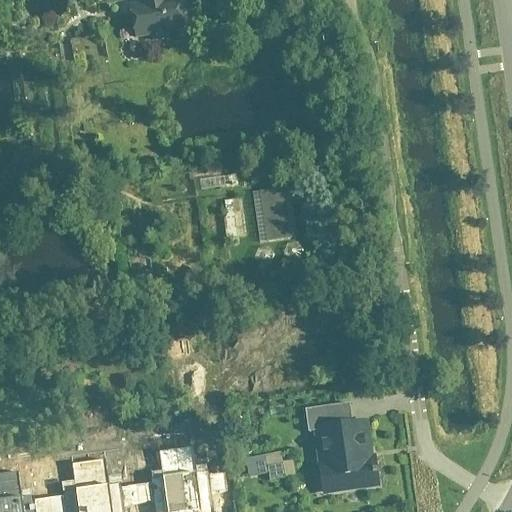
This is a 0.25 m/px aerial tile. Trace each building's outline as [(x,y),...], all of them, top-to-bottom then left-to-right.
[(164,0),(138,0),(140,7),(129,10),(135,41),(151,38),(152,44),(168,41),(167,35),(182,32),(176,0),(165,2),(164,0)] [(283,234),(282,191),(269,192),(271,235),(283,234)] [(221,207),(223,240),(240,239),(238,206),(221,207)] [(313,434),(316,459),(321,458),(327,494),(376,488),(375,477),(376,476),(375,472),(374,472),(373,461),(369,462),(364,426),(352,428),(349,406),(304,413),(307,435),(313,434)] [(204,440),(174,444),(183,511),(212,511),(210,496),(226,494),(224,477),(208,479),(207,475),(195,477),(193,462),(190,443),(204,441),(204,440)] [(150,487),(135,489),(138,507),(153,505),(153,511),(183,511),(174,444),(143,449),(157,447),(160,470),(162,482),(150,483),(150,487)] [(117,452),(86,456),(94,511),(123,511),(123,509),(138,507),(135,489),(121,491),(120,488),(108,489),(106,474),(103,455),(117,453),(117,452)] [(63,500),(48,502),(49,511),(94,511),(86,456),(56,461),(70,459),(72,476),(75,494),(63,496),(63,500)] [(30,464),(0,468),(0,474),(5,511),(49,511),(48,502),(33,504),(33,500),(21,501),(18,483),(16,467),(30,465),(30,464)]
